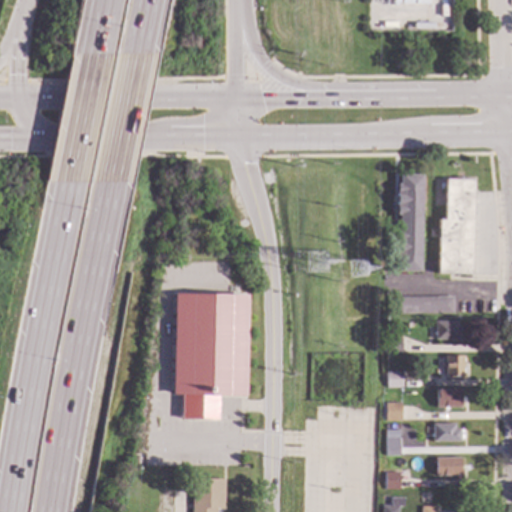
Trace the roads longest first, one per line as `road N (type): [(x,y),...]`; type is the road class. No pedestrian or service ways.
road 1 (secondary): [(0,136),(511,133)]
road 2 (residential): [(235,114),(273,290),(267,511)]
road 3 (motorway): [(68,182),(35,325),(8,511)]
road 4 (motorway): [(51,511),(107,182)]
road 5 (secondary): [(511,89),(233,92)]
road 6 (secondary): [(233,92),(18,95)]
road 7 (residential): [(499,0),(499,90),(511,187)]
road 8 (motorway): [(107,182),(133,54)]
road 9 (motorway): [(93,54),(68,182)]
road 10 (motorway): [(321,91),(269,74),(251,57),(234,16)]
